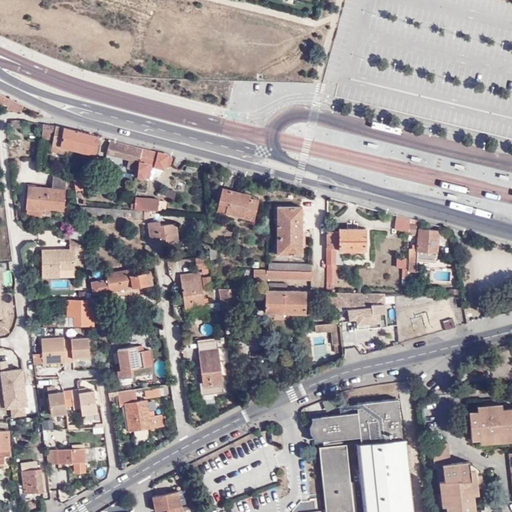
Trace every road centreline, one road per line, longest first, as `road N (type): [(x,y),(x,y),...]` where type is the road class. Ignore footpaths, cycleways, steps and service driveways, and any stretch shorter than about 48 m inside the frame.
road 1 (secondary): [(187,445),(355,368),(511,331)]
road 2 (residential): [(83,112),(58,119),(9,114),(2,124),(25,340)]
road 3 (primary): [(83,112),(319,178)]
road 4 (primary): [(319,178),(511,230)]
road 5 (residential): [(187,445),(162,259)]
